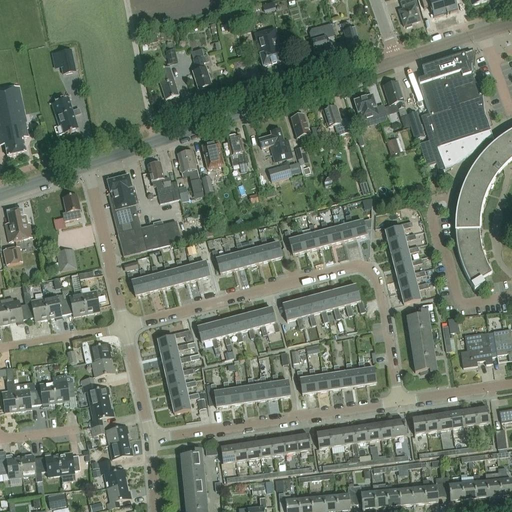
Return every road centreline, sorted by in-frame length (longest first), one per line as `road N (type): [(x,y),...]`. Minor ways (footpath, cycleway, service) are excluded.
road 1 (residential): [(394,399),(380,295),(372,274),(358,267),(127,325)]
road 2 (secondary): [(82,166),(396,62)]
road 3 (residential): [(394,399),(152,435)]
road 4 (residential): [(127,325),(82,166)]
road 5 (residential): [(511,296),(465,308),(455,300),(429,215),(439,205)]
road 6 (residential): [(0,348),(127,325)]
road 7 (secondary): [(396,62),(511,24)]
